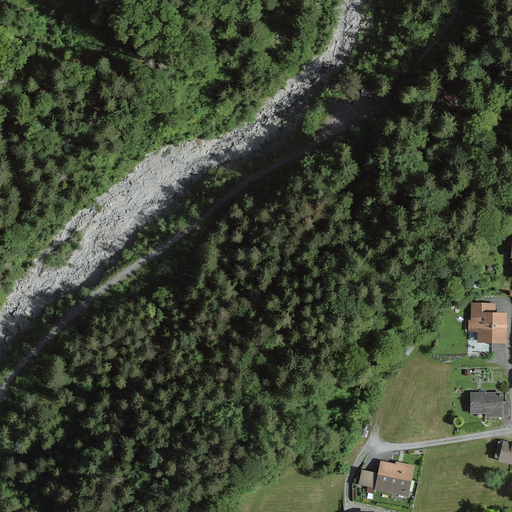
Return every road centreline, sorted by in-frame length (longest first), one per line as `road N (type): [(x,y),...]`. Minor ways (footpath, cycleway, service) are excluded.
road 1 (track): [(0,390),(53,328),(242,185),(312,149),(414,67),(457,0)]
road 2 (residential): [(511,429),(391,448),(377,442),(377,425)]
